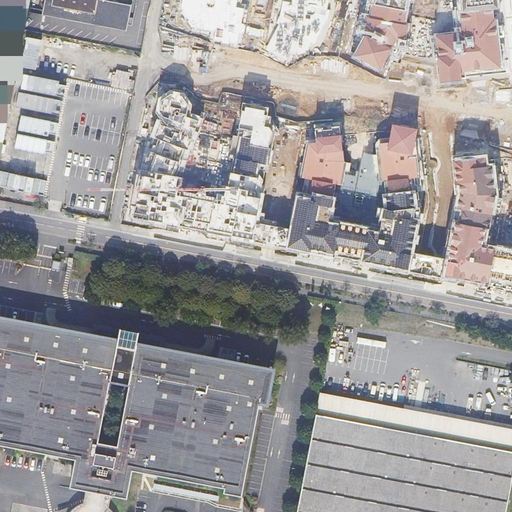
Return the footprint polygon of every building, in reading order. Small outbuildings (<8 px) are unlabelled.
[(0,0),(0,14),(13,18),(16,0),(0,0)] [(45,0),(43,16),(129,30),(133,5),(105,0),(45,0)] [(183,0),(182,13),(195,33),(214,37),(213,48),(241,52),(248,17),(241,15),(243,2),(234,0),(287,0),(287,6),(285,6),(283,22),(280,29),(278,28),(264,55),(288,69),(292,60),(309,54),(327,19),(330,0),(183,0)] [(365,41),(355,61),(381,75),(392,55),(407,58),(412,29),(407,28),(412,2),(417,3),(417,0),(457,0),(456,6),(460,6),(461,12),(456,13),(455,15),(450,16),(452,31),(456,31),(456,38),(436,40),(436,45),(430,44),(429,51),(427,52),(428,62),(437,64),(440,88),(462,85),(462,82),(510,76),(506,40),(499,41),(498,35),(496,1),(496,0),(369,0),(363,39),(365,41)] [(75,62),(72,76),(81,78),(85,64),(75,62)] [(172,97),(161,104),(159,116),(162,124),(159,131),(154,144),(153,143),(147,158),(145,158),(141,168),(144,168),(141,180),(133,224),(174,231),(286,251),(289,233),(259,227),(261,213),(265,194),(260,193),(263,172),(268,172),(276,135),(270,127),(268,120),(270,112),(244,107),(237,136),(233,135),(229,157),(234,158),(228,186),(225,186),(224,195),(216,193),(215,197),(180,190),(183,179),(203,124),(191,121),(192,108),(183,98),(172,97)] [(316,139),(309,139),(301,182),(306,184),(304,197),(296,196),(286,251),(315,257),(410,275),(441,280),(445,263),(413,257),(420,215),(416,181),(419,181),(417,155),(419,133),(391,127),(386,146),(378,146),(382,185),(386,185),(387,199),(384,199),(386,213),(384,212),(380,229),(378,229),(377,236),(368,234),(368,232),(341,227),(340,230),(335,229),(336,221),(332,220),(334,211),(331,210),(336,189),(340,190),(345,167),(344,156),(345,156),(344,138),(341,137),(340,129),(316,131),(316,139)] [(487,155),(454,158),(458,198),(442,280),(477,286),(511,291),(511,255),(496,252),(496,249),(491,248),(492,242),(490,240),(495,213),(498,213),(499,201),(501,201),(501,196),(499,194),(496,163),(488,163),(487,155)] [(61,263),(54,261),(52,269),(59,270),(61,263)] [(395,328),(396,322),(348,313),(346,321),(338,319),(335,338),(331,337),(329,345),(333,346),(328,374),(326,387),(344,390),(346,379),(363,382),(364,381),(367,381),(367,387),(378,389),(381,375),(376,374),(378,368),(387,370),(391,348),(395,328)] [(395,328),(408,331),(410,321),(397,319),(395,328)] [(94,341),(0,322),(0,445),(75,460),(69,488),(86,491),(111,496),(127,499),(132,471),(224,489),(223,493),(242,497),(261,398),(263,399),(268,375),(159,353),(159,352),(161,342),(162,340),(139,336),(140,332),(120,329),(119,332),(97,328),(96,330),(94,339),(94,341)] [(485,392),(494,341),(474,338),(475,331),(440,325),(439,331),(409,326),(408,331),(408,336),(416,337),(411,365),(409,365),(406,378),(424,381),(425,374),(470,383),(469,389),(475,390),(485,392)] [(511,344),(494,341),(485,392),(492,393),(496,394),(499,394),(496,408),(502,409),(500,423),(494,422),(491,438),(497,439),(497,441),(496,447),(511,450),(511,344)] [(360,415),(363,397),(327,391),(322,420),(314,419),(297,511),(341,511),(345,494),(357,427),(358,425),(360,415)] [(377,428),(358,425),(341,511),(375,511),(378,496),(375,495),(379,473),(382,474),(387,445),(384,445),(387,432),(376,430),(377,428)] [(511,511),(511,450),(496,447),(495,454),(479,451),(470,498),(469,504),(467,511),(511,511)]
